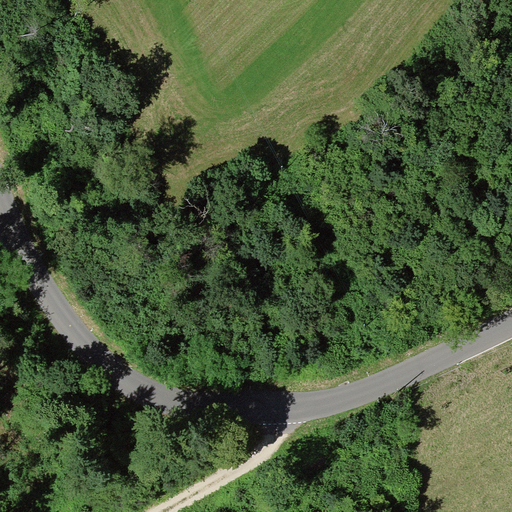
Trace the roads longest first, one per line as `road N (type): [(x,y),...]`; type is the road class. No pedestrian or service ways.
road 1 (tertiary): [(511,330),(364,393),(303,407),(199,410),(143,392),(91,357),(20,261),(0,213)]
road 2 (track): [(187,511),(234,486),(303,407)]
